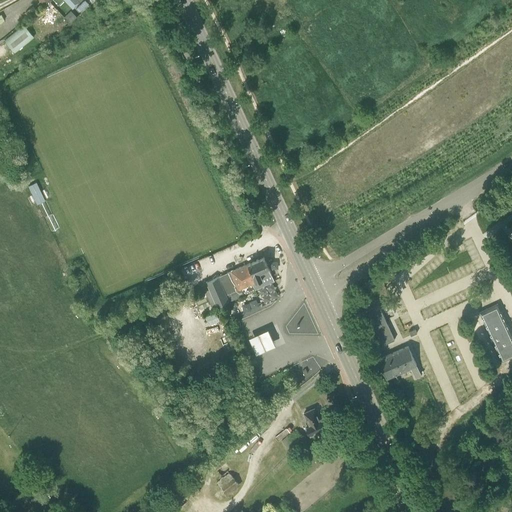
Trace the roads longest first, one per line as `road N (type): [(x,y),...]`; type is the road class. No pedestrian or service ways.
road 1 (secondary): [(311,279),(182,0)]
road 2 (secondary): [(417,511),(319,296)]
road 3 (unclassified): [(319,296),(460,201)]
road 4 (unclassified): [(460,201),(311,279)]
road 5 (track): [(290,234),(199,275),(188,294),(188,336)]
